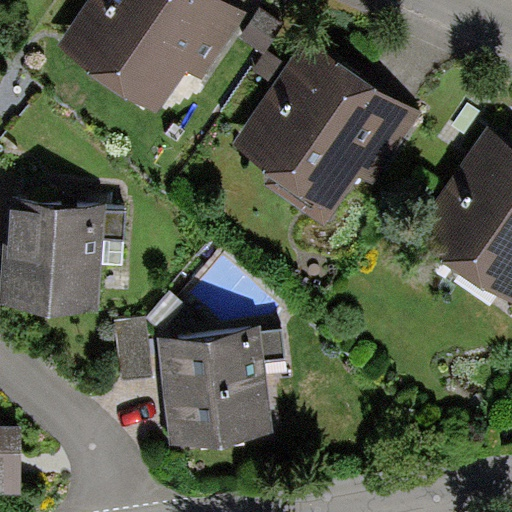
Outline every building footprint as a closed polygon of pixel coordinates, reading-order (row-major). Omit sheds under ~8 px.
[(249,10),(234,0),(85,0),(60,36),(159,104),(188,62),(204,74),(249,10)] [(280,19),(258,6),(241,33),(263,47),(280,19)] [(419,107),(304,31),(233,138),(267,161),(258,175),(327,220),(361,170),(372,177),(419,107)] [(511,134),(489,119),(414,228),(511,294),(511,134)] [(108,191),(10,188),(7,299),(104,301),(105,265),(131,265),(133,202),(108,202),(108,191)] [(147,311),(117,315),(123,372),(152,368),(147,311)] [(260,317),(157,329),(170,433),(272,420),(264,353),(289,350),(286,321),(261,324),(260,317)] [(0,487),(20,488),(20,422),(0,421),(0,487)]
